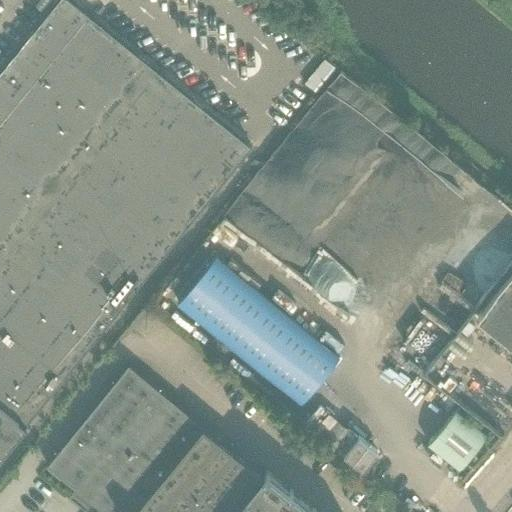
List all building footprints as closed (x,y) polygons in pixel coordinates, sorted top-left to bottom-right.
[(0,456),(25,426),(23,425),(249,147),(68,0),(59,0),(0,73),(0,456)] [(215,254),(177,301),(302,402),(339,355),(215,254)] [(511,273),(477,317),(511,344),(511,273)] [(316,511),(266,471),(264,474),(128,363),(46,464),(104,511),(316,511)] [(455,409),(428,443),(459,468),(487,434),(455,409)] [(359,435),(343,454),(362,469),(377,450),(359,435)]
